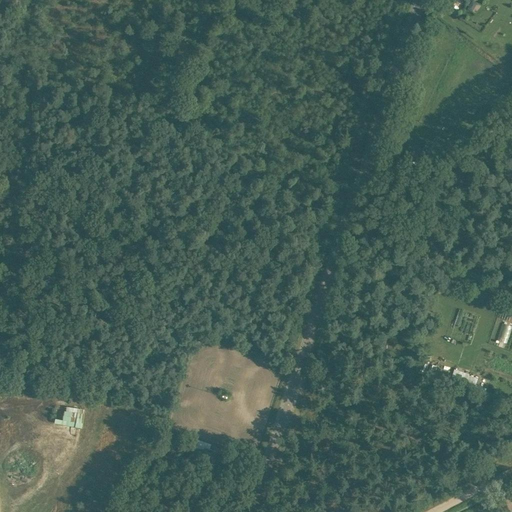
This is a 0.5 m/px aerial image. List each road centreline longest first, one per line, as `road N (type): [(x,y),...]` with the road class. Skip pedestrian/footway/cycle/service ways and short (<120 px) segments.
road 1 (tertiary): [(250,511),(419,0)]
road 2 (track): [(9,208),(35,0)]
